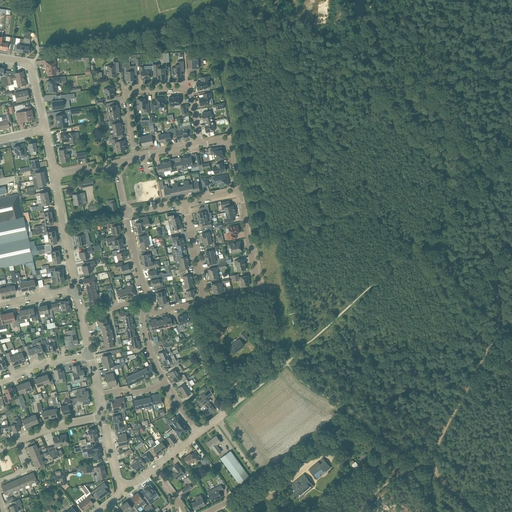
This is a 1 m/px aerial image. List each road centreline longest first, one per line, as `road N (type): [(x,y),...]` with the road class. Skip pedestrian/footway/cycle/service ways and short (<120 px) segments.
road 1 (residential): [(136,157),(126,91),(187,86),(199,144)]
road 2 (residential): [(206,302),(262,288),(240,191)]
road 3 (track): [(498,327),(426,464)]
road 4 (track): [(498,327),(417,238)]
